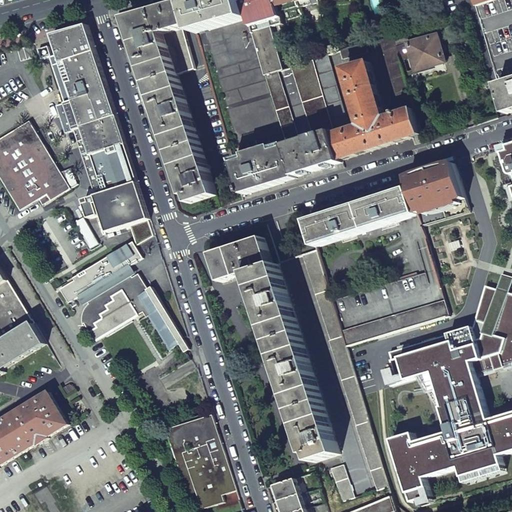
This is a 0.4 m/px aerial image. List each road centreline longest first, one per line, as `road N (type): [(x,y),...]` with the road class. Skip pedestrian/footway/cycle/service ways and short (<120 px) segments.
road 1 (residential): [(173,237),(511,133)]
road 2 (residential): [(261,511),(173,237)]
road 3 (residential): [(173,237),(95,0)]
road 4 (unknown): [(416,162),(381,59),(347,64),(341,80),(348,103)]
